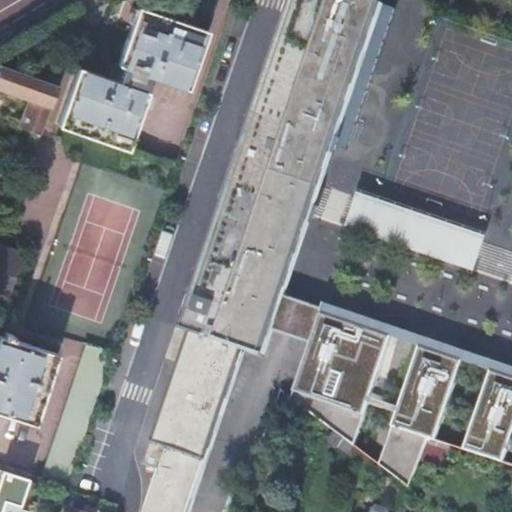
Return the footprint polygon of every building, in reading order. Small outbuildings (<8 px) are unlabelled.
[(208,340),(183,323),(180,329),(191,332),(154,444),(170,447),(208,459),(224,408),(244,350),(263,356),(271,329),(284,293),(384,0),(293,0),(224,205),(247,222),(208,340)] [(167,196),(178,164),(129,148),(149,91),(144,90),(149,75),(189,88),(208,30),(139,7),(119,65),(122,66),(117,81),(79,68),(59,126),(129,150),(119,180),(167,196)] [(25,130),(41,135),(59,86),(40,79),(1,65),(0,65),(0,88),(28,99),(28,97),(32,99),(21,128),(25,130)] [(40,79),(59,86),(64,71),(45,65),(40,79)] [(490,230),(359,191),(347,230),(478,268),(490,230)] [(224,205),(183,323),(208,340),(247,222),(224,205)] [(0,244),(0,296),(6,299),(21,251),(0,244)] [(511,368),(327,306),(284,293),(271,329),(314,343),(295,401),(356,447),(392,339),(422,349),(380,466),(411,488),(428,439),(439,442),(466,363),(494,372),(468,452),(507,463),(511,446),(511,368)] [(0,412),(35,424),(56,354),(13,340),(15,336),(5,332),(3,337),(0,335),(0,412)] [(68,488),(112,353),(85,344),(43,480),(68,488)] [(291,408),(295,401),(289,397),(285,406),(291,408)] [(189,511),(208,459),(170,447),(147,511),(189,511)]
